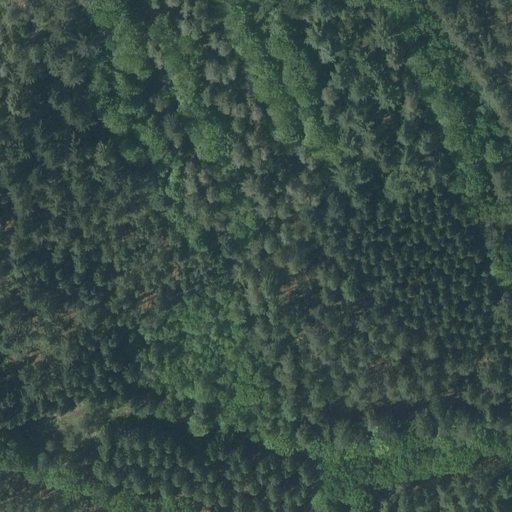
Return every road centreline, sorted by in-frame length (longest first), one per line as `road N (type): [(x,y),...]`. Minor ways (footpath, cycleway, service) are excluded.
road 1 (track): [(511,417),(339,442),(121,401),(58,404),(0,421)]
road 2 (track): [(186,511),(0,455)]
road 3 (track): [(511,127),(454,0)]
